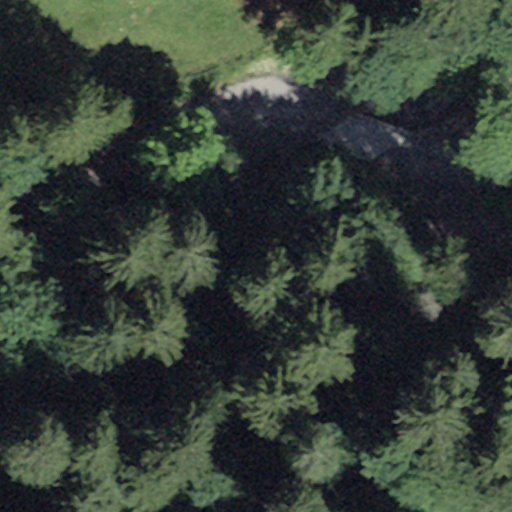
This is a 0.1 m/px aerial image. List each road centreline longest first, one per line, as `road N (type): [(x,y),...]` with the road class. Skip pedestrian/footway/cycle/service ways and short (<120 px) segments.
road 1 (track): [(0,193),(210,120),(297,113),(331,122)]
road 2 (track): [(511,240),(465,238),(438,225),(424,207),(418,166)]
road 3 (track): [(386,150),(418,166),(511,167)]
